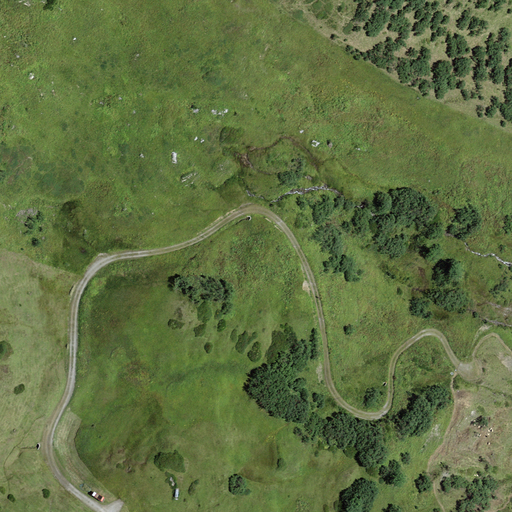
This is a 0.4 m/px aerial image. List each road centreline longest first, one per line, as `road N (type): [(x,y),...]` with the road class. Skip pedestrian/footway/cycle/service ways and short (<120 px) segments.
road 1 (track): [(145,251),(187,242),(257,206),(275,213),(314,278),(334,392),(354,409),(379,414),(391,399),(395,357),(429,328),(470,369)]
road 2 (track): [(145,251),(115,254),(91,269),(75,304),(76,365),(50,449),(56,467),(109,511)]
